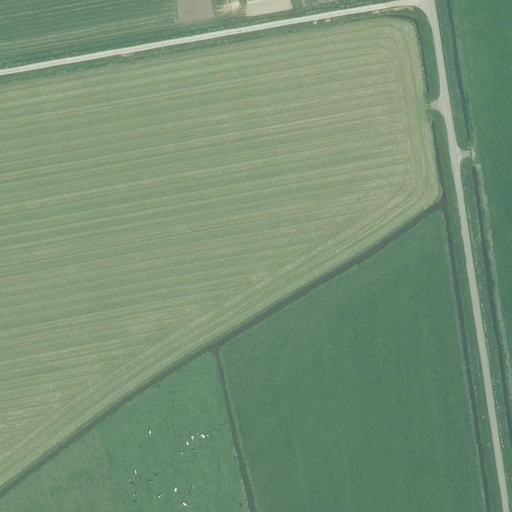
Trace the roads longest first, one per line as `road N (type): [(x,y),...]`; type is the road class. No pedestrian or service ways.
road 1 (unclassified): [(506,511),(431,0)]
road 2 (unclassified): [(0,73),(426,0)]
